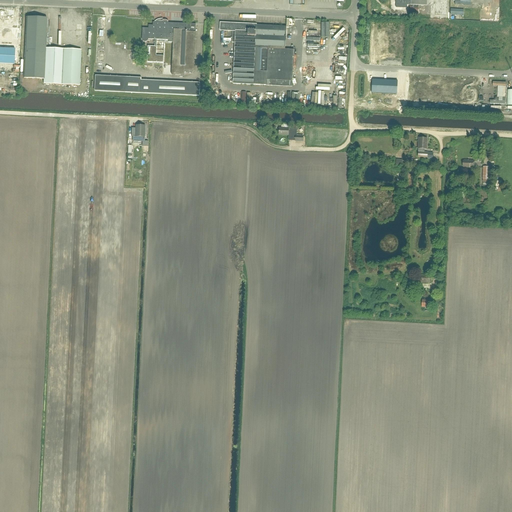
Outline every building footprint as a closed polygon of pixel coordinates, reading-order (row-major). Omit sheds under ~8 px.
[(396,0),(396,8),(407,8),(407,5),(413,6),(419,6),(427,6),(427,0),(396,0)] [(435,0),(434,16),(447,17),(447,0),(435,0)] [(79,86),(81,50),(45,49),(47,19),(27,18),(24,78),(44,79),(44,84),(61,85),(79,86)] [(158,20),(157,21),(156,22),(155,22),(154,23),(153,23),(153,26),(149,26),(148,29),(143,29),(142,40),(142,41),(143,42),(144,42),(145,42),(146,42),(148,41),(148,40),(155,40),(155,47),(147,46),(147,55),(146,55),(145,60),(147,60),(147,62),(163,63),(163,56),(156,56),(157,40),(168,40),(168,42),(173,43),(172,75),(184,76),(184,71),(194,72),(196,25),(184,24),(184,23),(181,23),(181,24),(168,23),(168,22),(168,21),(167,21),(166,21),(166,20),(165,20),(164,20),(163,21),(163,20),(161,21),(160,20),(159,20),(158,20)] [(294,50),(285,50),(286,28),(256,26),(256,25),(220,23),(220,31),(233,32),(232,43),(235,43),(233,84),(292,87),(292,82),(294,50)] [(388,44),(388,48),(390,48),(399,48),(400,40),(388,40),(388,44)] [(0,63),(14,64),(15,49),(0,48),(0,63)] [(390,48),(390,59),(399,60),(399,48),(390,48)] [(97,77),(96,92),(201,97),(201,84),(142,81),(142,79),(97,77)] [(397,94),(398,81),(372,80),(372,93),(397,94)] [(319,93),(312,93),(311,106),(317,106),(317,105),(321,105),(321,101),(325,101),(325,91),(319,91),(319,93)] [(299,104),(300,93),(288,93),(287,103),(299,104)] [(327,95),(326,102),(329,103),(329,106),(333,106),(335,93),(330,93),(329,95),(327,95)] [(132,128),(132,137),(133,137),(133,142),(143,142),(143,146),(148,147),(148,142),(145,142),(145,136),(145,126),(136,126),(136,129),(132,128)] [(288,136),(288,135),(295,136),(295,138),(296,138),(296,141),(303,142),(303,136),(297,136),(297,129),(279,128),(279,135),(288,136)] [(426,150),(427,139),(418,139),(418,149),(418,152),(417,157),(427,158),(428,152),(424,152),(424,150),(426,150)]
